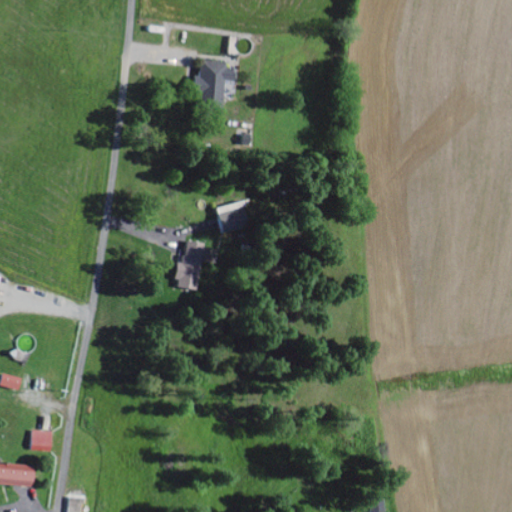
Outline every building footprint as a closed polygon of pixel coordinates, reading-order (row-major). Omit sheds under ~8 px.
[(228,62),(201,61),(200,77),(196,76),(194,100),(223,102),(225,81),(235,82),(235,70),(228,70),(228,62)] [(249,231),(245,209),(220,214),(224,240),(235,238),(234,234),(249,231)] [(176,283),(199,287),(205,244),(188,241),(184,263),(179,262),(176,283)] [(23,380),(4,375),(0,386),(19,392),(23,380)] [(32,452),(52,452),(53,432),(32,432),(32,452)] [(35,466),(0,462),(0,485),(33,488),(35,466)] [(81,511),(83,500),(70,498),(68,511),(81,511)]
